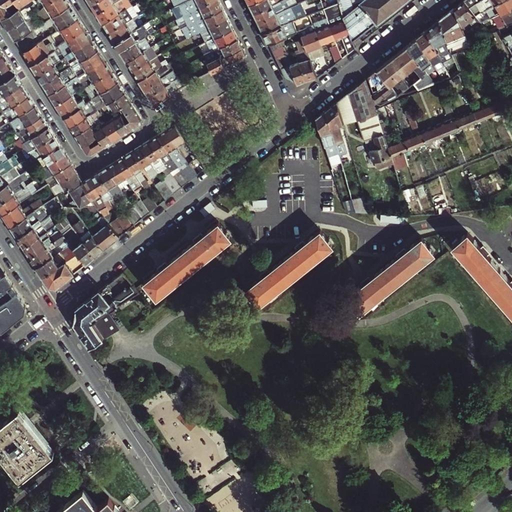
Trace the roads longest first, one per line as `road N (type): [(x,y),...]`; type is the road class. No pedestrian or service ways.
road 1 (residential): [(0,26),(86,165),(155,120),(78,0)]
road 2 (residential): [(51,309),(289,114)]
road 3 (tertiary): [(51,309),(184,511)]
road 4 (residential): [(289,114),(438,0)]
road 5 (residential): [(233,0),(289,114)]
